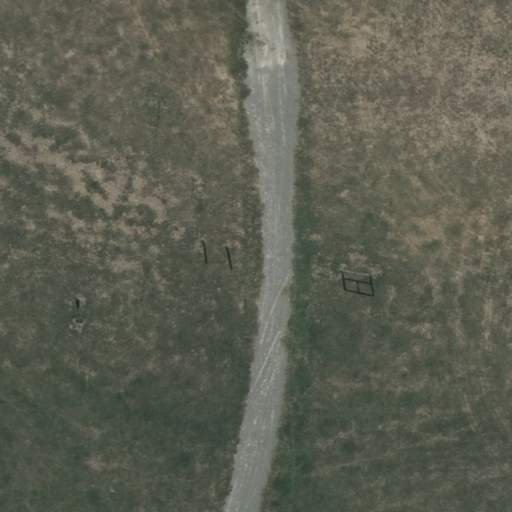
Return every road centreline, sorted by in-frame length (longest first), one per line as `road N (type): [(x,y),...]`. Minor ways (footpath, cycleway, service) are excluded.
road 1 (track): [(242,511),(282,335),(263,0)]
road 2 (track): [(511,165),(347,183)]
